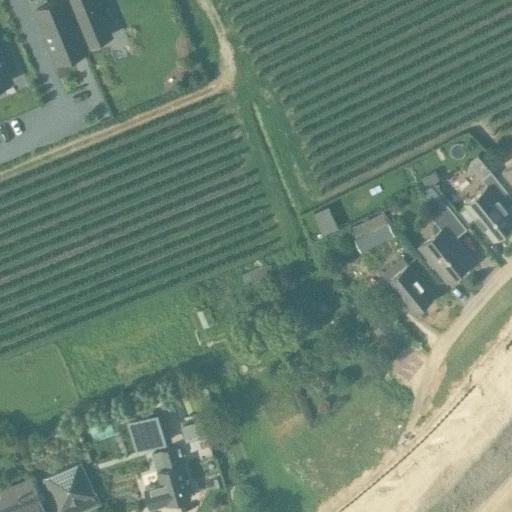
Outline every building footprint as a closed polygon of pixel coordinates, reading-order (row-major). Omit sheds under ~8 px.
[(85,35),(86,34),(107,26),(108,26),(97,0),(96,0),(75,9),(74,9),(75,11),(72,13),(66,0),(57,0),(36,9),(57,61),(86,48),(81,34),(84,33),(85,35)] [(0,53),(0,84),(11,80),(0,53)] [(511,162),(503,171),(511,181),(511,162)] [(487,184),(464,202),(494,239),(511,224),(511,213),(502,201),(511,193),(491,169),(481,177),(487,184)] [(440,228),(419,245),(448,280),(454,275),(457,278),(469,268),(467,265),(474,259),(456,237),(467,228),(446,202),(430,214),(440,228)] [(329,206),(313,213),(322,235),(339,228),(329,206)] [(355,238),(360,251),(395,235),(388,222),(355,238)] [(381,272),(387,280),(414,312),(436,294),(403,255),(381,272)] [(134,423),(138,436),(141,449),(174,440),(166,413),(134,423)] [(182,426),(185,438),(205,432),(201,420),(182,426)] [(164,469),(157,471),(161,482),(145,487),(150,507),(167,502),(190,495),(181,464),(176,446),(160,451),(164,469)] [(81,461),(43,477),(59,511),(79,511),(101,503),(96,490),(94,491),(81,461)] [(0,511),(45,511),(31,477),(0,489),(0,511)]
